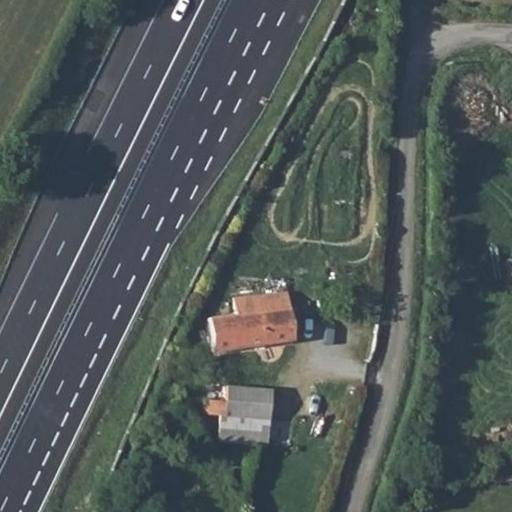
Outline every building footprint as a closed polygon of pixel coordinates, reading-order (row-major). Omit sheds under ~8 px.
[(373,229),(378,167),(348,164),(343,226),(373,229)] [(231,318),(206,321),(208,350),(287,342),(286,317),(291,316),(290,307),(285,308),(284,296),(230,303),(231,318)] [(203,400),(201,415),(266,422),(269,391),(223,386),(223,401),(203,400)] [(266,422),(216,417),(213,442),(263,447),(266,422)] [(511,453),(484,458),(485,472),(511,466),(511,453)]
